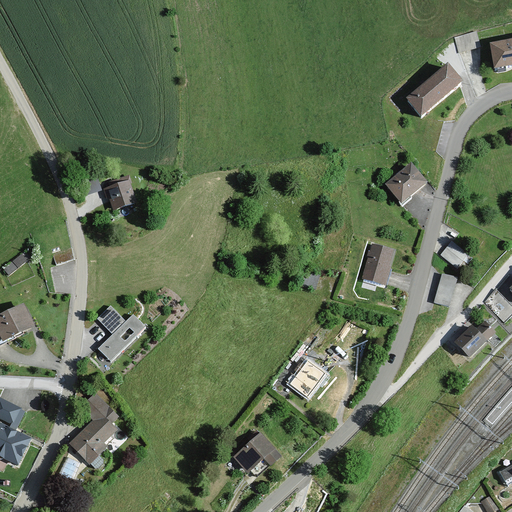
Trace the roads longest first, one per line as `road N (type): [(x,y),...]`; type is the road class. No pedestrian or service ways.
road 1 (unclassified): [(511,91),(478,105),(463,124),(400,347),(375,394),(259,511)]
road 2 (unknown): [(194,511),(184,428),(311,157)]
road 3 (unclassified): [(70,386),(78,236),(49,150),(0,58)]
road 4 (unclassified): [(19,511),(59,432),(70,386)]
